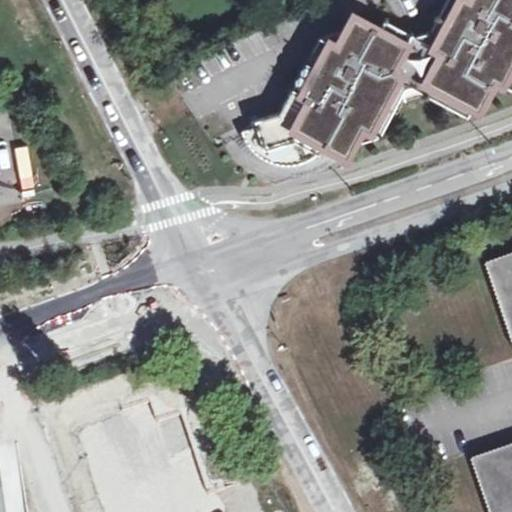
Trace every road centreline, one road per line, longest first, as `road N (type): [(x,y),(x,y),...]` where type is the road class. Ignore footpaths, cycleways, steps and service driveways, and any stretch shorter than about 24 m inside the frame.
road 1 (tertiary): [(511,156),(200,262)]
road 2 (tertiary): [(214,288),(511,185)]
road 3 (tertiary): [(0,360),(214,288)]
road 4 (secondary): [(200,262),(193,218),(102,75)]
road 5 (secondary): [(102,75),(166,224),(200,262)]
road 6 (tertiary): [(200,262),(0,322)]
road 7 (secondary): [(262,377),(331,511)]
road 8 (residential): [(0,394),(50,511)]
